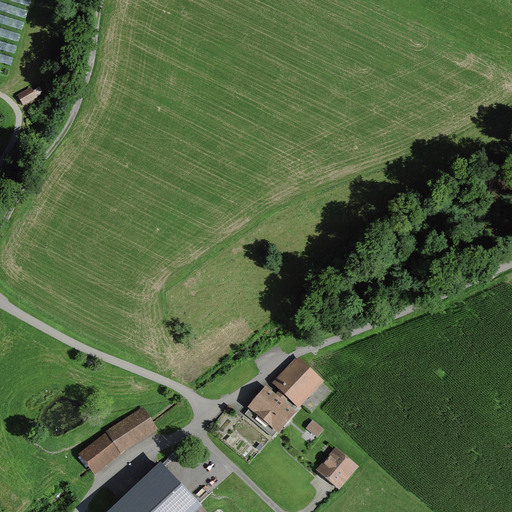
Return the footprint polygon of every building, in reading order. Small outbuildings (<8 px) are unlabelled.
[(25,85),(14,93),(22,103),(33,95),(25,85)] [(324,383),(299,358),(273,385),(299,409),(324,383)] [(295,413),(267,389),(245,415),(273,439),(295,413)] [(142,410),(80,457),(95,478),(158,431),(142,410)] [(318,440),(326,430),(314,421),(306,430),(318,440)] [(358,468),(336,450),(316,473),(339,492),(358,468)] [(161,467),(114,511),(206,511),(201,506),(199,507),(161,467)]
